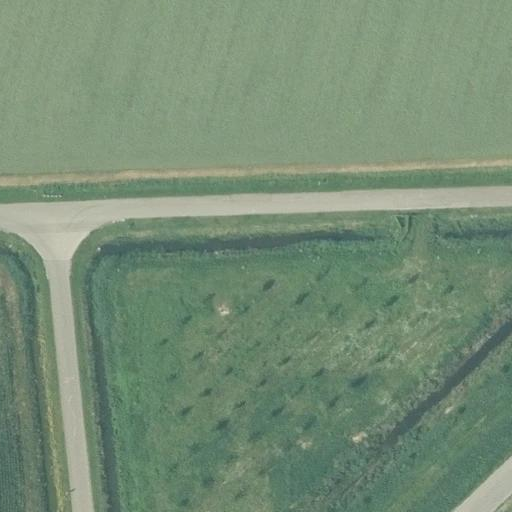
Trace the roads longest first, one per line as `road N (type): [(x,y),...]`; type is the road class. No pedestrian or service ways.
road 1 (unclassified): [(50,212),(511,196)]
road 2 (unclassified): [(82,511),(50,212)]
